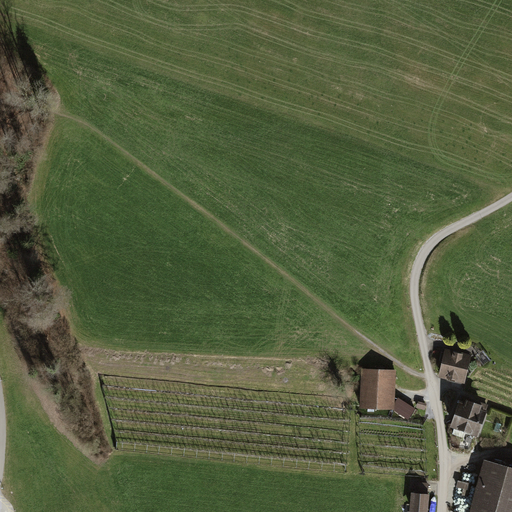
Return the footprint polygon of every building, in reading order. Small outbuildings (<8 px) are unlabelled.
[(471,356),(444,350),(437,378),(464,385),(471,356)] [(396,373),(363,372),(361,410),(395,411),(396,373)] [(486,407),(459,398),(449,428),(477,437),(486,407)] [(511,511),(511,470),(485,464),(470,511),(511,511)] [(461,475),(457,493),(475,497),(479,479),(461,475)] [(426,511),(429,495),(410,492),(407,511),(426,511)]
